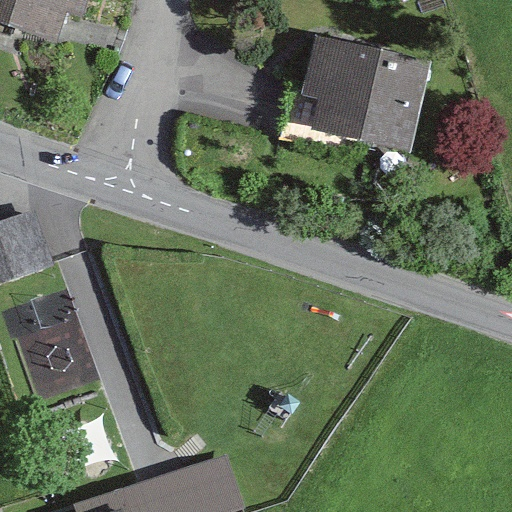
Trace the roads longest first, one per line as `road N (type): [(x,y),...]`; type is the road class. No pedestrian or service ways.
road 1 (tertiary): [(511,315),(133,186)]
road 2 (residential): [(133,186),(171,0)]
road 3 (tertiary): [(133,186),(0,141)]
